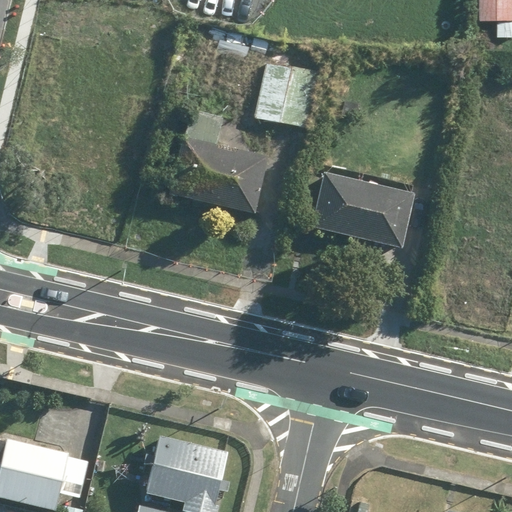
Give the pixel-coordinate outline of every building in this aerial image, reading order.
[(349,0),(297,0),(291,33),(341,43),(349,0)] [(511,0),(478,0),(478,25),(511,26),(511,0)] [(154,80),(160,35),(122,30),(116,75),(154,80)] [(316,70),(267,60),(254,123),(304,133),(316,70)] [(132,136),(41,115),(28,169),(119,190),(132,136)] [(265,157),(177,139),(164,200),(252,218),(265,157)] [(409,197),(319,175),(306,231),(396,253),(409,197)] [(1,441),(0,444),(0,501),(43,511),(51,511),(65,457),(1,441)] [(178,511),(210,511),(223,454),(156,441),(144,499),(179,507),(178,511)]
